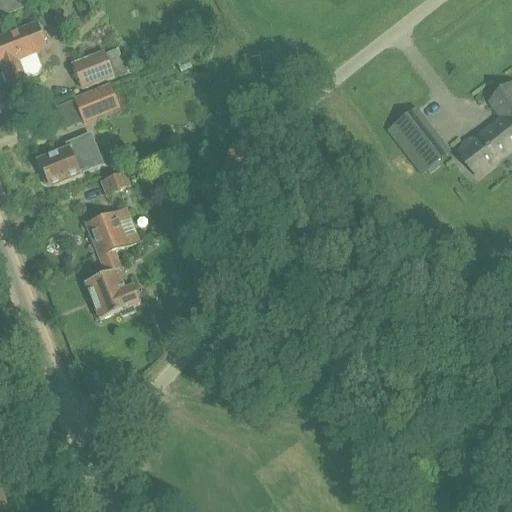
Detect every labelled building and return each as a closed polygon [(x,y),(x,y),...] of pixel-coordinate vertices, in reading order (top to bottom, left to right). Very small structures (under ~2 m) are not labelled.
[(1,69),(9,89),(27,82),(26,80),(39,75),(42,69),(36,55),(48,50),(37,24),(0,38),(0,67),(1,69)] [(71,65),(82,92),(128,74),(119,50),(106,55),(104,52),(71,65)] [(247,60),(256,81),(297,75),(294,53),(247,60)] [(74,101),(85,128),(121,111),(110,85),(74,101)] [(511,87),(490,105),(502,120),(503,119),(511,130),(511,87)] [(389,132),(405,153),(429,134),(413,113),(389,132)] [(511,130),(503,119),(502,120),(464,150),(483,174),(511,151),(511,130)] [(429,134),(405,153),(422,174),(446,156),(429,134)] [(38,163),(48,189),(82,175),(105,165),(92,135),(69,145),(71,150),(38,163)] [(222,173),(240,178),(249,148),(231,143),(222,173)] [(100,183),(106,198),(131,188),(125,174),(100,183)] [(86,226),(106,277),(118,273),(119,274),(122,272),(115,254),(140,244),(126,210),(86,226)] [(85,285),(99,322),(140,306),(133,289),(126,292),(119,274),(118,273),(106,277),(85,285)] [(222,365),(229,368),(231,363),(224,360),(222,365)] [(0,511),(10,511),(1,489),(0,489),(0,511)]
